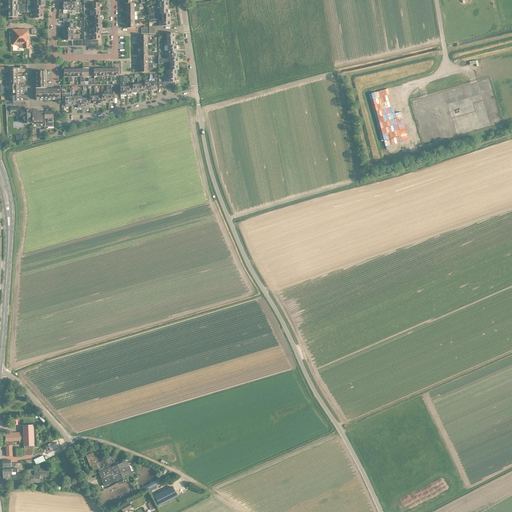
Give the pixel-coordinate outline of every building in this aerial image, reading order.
[(62,2),(62,7),(59,7),(59,9),(62,9),(62,10),(66,10),(66,13),(69,13),(69,2),(62,2)] [(75,2),(69,2),(69,13),(71,13),(71,10),(74,10),(74,12),(81,12),(81,5),(75,6),(75,2)] [(16,20),(16,17),(16,14),(20,14),(20,11),(20,9),(16,9),(16,11),(7,11),(7,17),(8,17),(11,17),(11,20),(16,20)] [(63,28),(63,34),(72,34),(72,28),(76,28),(76,23),(69,23),(66,23),(66,28),(63,28)] [(28,29),(19,30),(19,27),(17,27),(17,30),(12,30),(12,45),(23,45),(23,49),(29,49),(29,33),(28,33),(28,29)] [(38,35),(38,50),(46,50),(45,34),(38,35)] [(72,34),(63,34),(63,40),(71,40),(71,46),(81,46),(81,40),(72,40),(72,34)] [(34,71),(34,80),(45,79),(44,71),(34,71)] [(124,86),(124,82),(127,82),(127,78),(123,78),(123,81),(122,81),(122,86),(120,86),(117,86),(117,92),(120,92),(120,95),(126,95),(126,86),(124,86)] [(35,88),(36,90),(44,90),(44,88),(45,88),(45,79),(34,80),(35,88)] [(44,90),(36,90),(36,100),(48,100),(48,90),(44,90)] [(60,90),(48,90),(48,100),(60,99),(60,90)] [(68,105),(71,105),(71,96),(69,96),(69,93),(65,93),(65,91),(61,91),(61,102),(64,102),(64,105),(65,105),(65,106),(68,106),(68,105)] [(12,103),(5,103),(5,104),(5,105),(5,106),(9,106),(9,105),(12,105),(12,106),(10,106),(10,108),(9,108),(9,111),(10,111),(13,111),(17,111),(20,117),(23,117),(23,121),(24,121),(24,123),(31,123),(31,109),(19,110),(19,108),(18,103),(12,104),(12,103)] [(37,109),(32,109),(32,120),(32,123),(36,123),(39,126),(43,126),(43,123),(43,112),(37,112),(37,109)] [(53,126),(53,124),(53,112),(47,112),(47,115),(44,115),(45,126),(53,126)] [(32,425),(22,425),(23,432),(23,440),(24,455),(31,455),(33,446),(32,425)] [(5,435),(5,441),(6,441),(6,445),(5,445),(5,451),(6,456),(12,456),(11,441),(19,440),(23,440),(23,432),(5,433),(5,435)] [(56,447),(54,442),(45,445),(47,450),(56,447)] [(93,453),(86,455),(90,466),(91,465),(93,470),(98,468),(98,469),(99,470),(108,466),(107,462),(116,459),(115,454),(105,458),(105,459),(98,461),(96,456),(94,457),(93,453)] [(43,457),(42,455),(33,459),(35,464),(45,460),(44,460),(43,457)] [(99,471),(98,472),(103,486),(122,478),(131,474),(130,471),(128,466),(130,465),(129,464),(128,461),(128,460),(117,464),(109,467),(108,467),(108,466),(99,470),(99,471)] [(16,468),(11,468),(2,468),(2,475),(2,478),(8,477),(8,474),(12,474),(12,472),(18,471),(18,468),(16,468)] [(39,482),(39,474),(47,474),(48,471),(47,471),(47,468),(39,468),(39,471),(34,471),(33,475),(30,475),(30,482),(39,482)] [(140,493),(162,482),(166,480),(164,476),(161,478),(160,477),(138,488),(140,493)] [(154,496),(158,505),(177,496),(172,486),(154,496)] [(120,507),(122,511),(131,507),(128,502),(120,507)]
